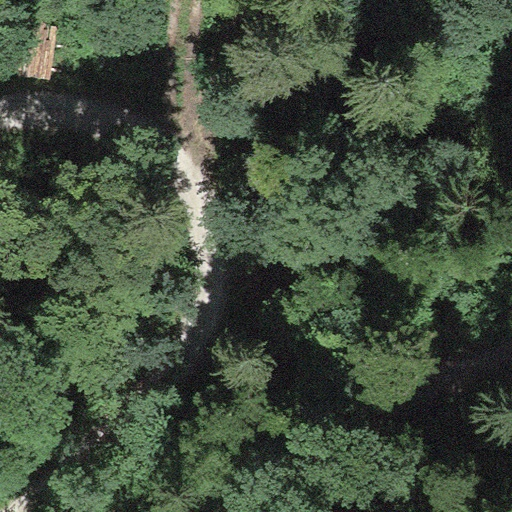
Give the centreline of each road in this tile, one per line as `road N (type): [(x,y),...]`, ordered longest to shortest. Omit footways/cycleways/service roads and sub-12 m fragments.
road 1 (track): [(19,511),(149,398),(191,333),(203,266),(191,219),(164,171),(100,134),(0,125)]
road 2 (track): [(213,511),(411,390),(511,352)]
